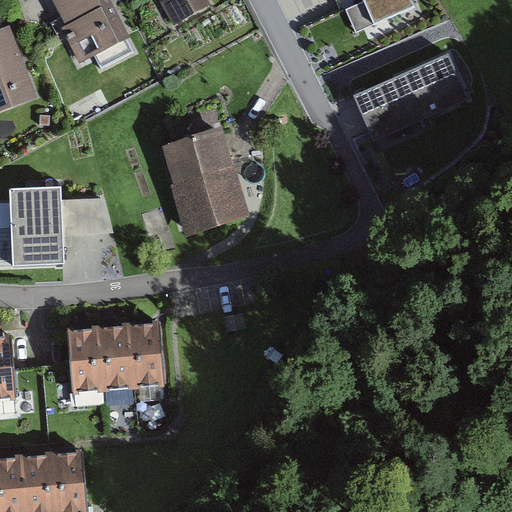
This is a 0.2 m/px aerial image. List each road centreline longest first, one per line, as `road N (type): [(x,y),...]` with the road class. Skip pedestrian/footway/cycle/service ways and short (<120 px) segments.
road 1 (residential): [(371,227),(316,254),(190,281),(0,295)]
road 2 (residential): [(371,227),(364,187),(262,0)]
road 3 (track): [(371,227),(511,179)]
